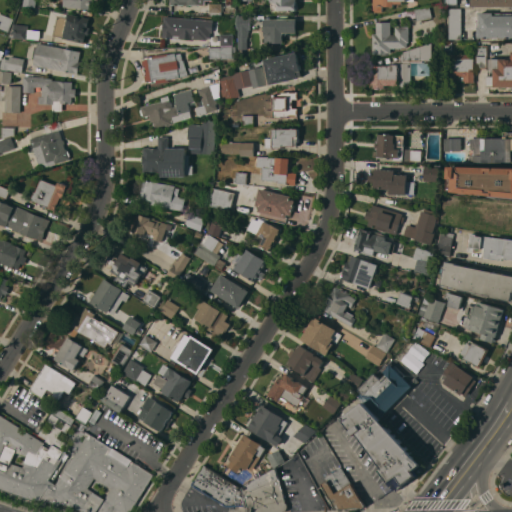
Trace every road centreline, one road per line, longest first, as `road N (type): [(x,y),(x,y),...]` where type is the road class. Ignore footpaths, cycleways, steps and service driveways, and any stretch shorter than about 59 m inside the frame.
road 1 (residential): [(334,0),(330,207),(321,238),(156,511)]
road 2 (residential): [(129,0),(102,84),(105,155),(92,216),(0,375)]
road 3 (residential): [(511,112),(334,112)]
